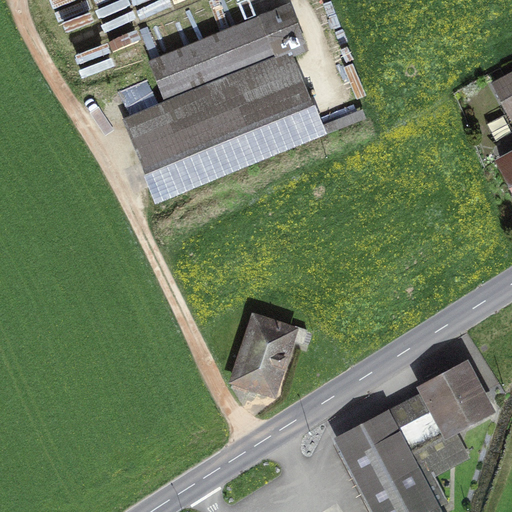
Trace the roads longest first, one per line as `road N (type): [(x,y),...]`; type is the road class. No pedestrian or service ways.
road 1 (track): [(18,0),(252,448)]
road 2 (secondary): [(511,287),(152,511)]
